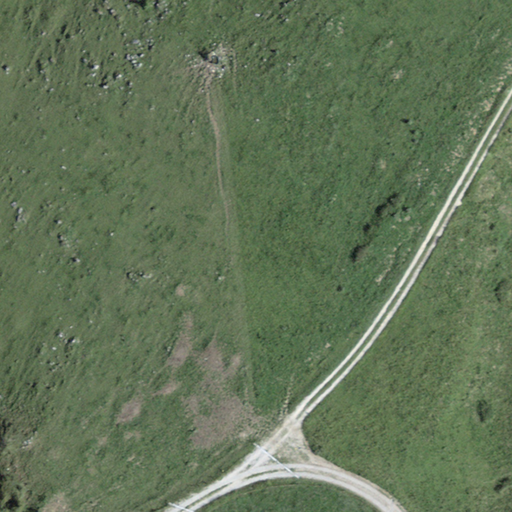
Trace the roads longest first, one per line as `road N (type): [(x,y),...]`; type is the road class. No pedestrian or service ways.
road 1 (track): [(511,108),(363,343),(246,471)]
road 2 (track): [(396,511),(377,490),(319,468),(246,471),(179,511)]
